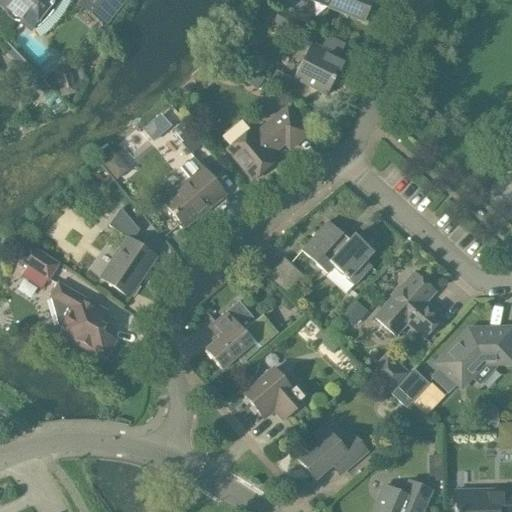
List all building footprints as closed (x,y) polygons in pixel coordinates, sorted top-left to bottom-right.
[(0,0),(0,1),(7,8),(7,9),(8,9),(8,13),(10,15),(12,17),(14,19),(17,20),(21,20),(22,20),(32,28),(54,0),(0,0)] [(83,0),(80,5),(105,25),(124,0),(83,0)] [(314,0),(313,2),(328,9),(363,23),(372,0),(314,0)] [(311,44),(293,80),(327,96),(335,79),(333,78),(336,71),(342,74),(348,62),(311,44)] [(74,93),(72,83),(59,86),(62,96),(74,93)] [(227,151),(253,181),(277,161),(272,155),(285,144),(290,150),(309,134),(287,108),(255,135),(251,130),(227,151)] [(171,127),(160,114),(141,131),(153,143),(171,127)] [(184,122),(171,132),(191,155),(203,145),(184,122)] [(116,181),(129,170),(115,153),(114,154),(107,146),(96,156),(116,181)] [(181,187),(162,202),(184,228),(175,236),(203,213),(204,214),(226,196),(203,168),(203,169),(194,158),(181,168),(190,179),(190,180),(181,188),(181,187)] [(100,279),(129,298),(156,258),(132,242),(140,231),(121,209),(109,225),(127,239),(100,279)] [(328,222),(301,252),(327,275),(334,268),(343,276),(342,277),(345,280),(346,279),(354,286),(371,267),(365,262),(373,253),(354,236),(349,241),(328,222)] [(28,245),(18,260),(48,280),(58,265),(28,245)] [(283,259),(266,276),(266,277),(285,295),(303,277),(283,259)] [(392,298),(383,309),(374,318),(395,337),(407,324),(424,340),(443,319),(425,304),(435,292),(414,274),(400,290),(396,290),(392,295),(392,298)] [(50,298),(61,336),(100,358),(107,355),(116,340),(101,332),(104,326),(99,323),(106,312),(58,284),(50,298)] [(356,325),(368,309),(355,300),(344,316),(356,325)] [(256,322),(239,302),(208,327),(219,340),(205,351),(222,371),(237,358),(242,364),(276,335),(261,317),(256,322)] [(447,355),(438,364),(442,368),(432,378),(448,393),(457,383),(461,386),(471,376),(465,370),(473,362),(487,361),(487,363),(503,363),(502,332),(472,332),(473,338),(470,338),(467,335),(457,345),(454,342),(444,352),(447,355)] [(391,395),(409,375),(393,360),(382,361),(369,375),(391,395)] [(243,395),(264,420),(265,419),(261,414),(270,406),(283,421),(308,400),(286,375),(282,379),(273,369),(243,395)] [(391,395),(406,409),(427,385),(413,372),(409,375),(391,395)] [(311,415),(305,408),(295,416),(301,424),(311,415)] [(299,461),(315,481),(332,467),(340,476),(367,452),(352,434),(339,445),(330,435),(299,461)] [(373,511),(423,511),(432,492),(408,482),(402,495),(384,487),(373,511)] [(455,498),(455,511),(511,511),(511,490),(474,491),(474,497),(455,498)]
